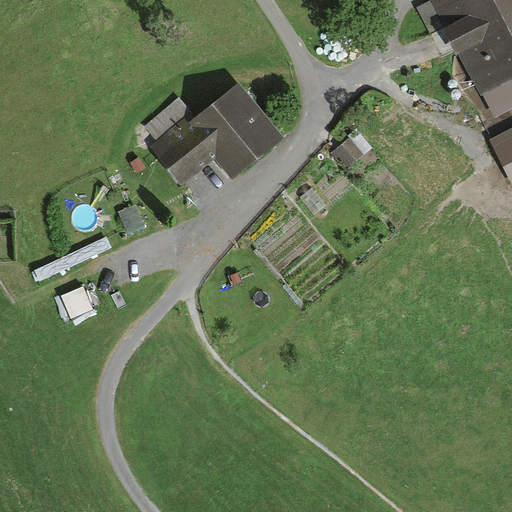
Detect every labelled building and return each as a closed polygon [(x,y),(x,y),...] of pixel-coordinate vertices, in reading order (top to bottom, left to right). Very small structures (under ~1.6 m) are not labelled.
[(511,66),(511,0),(427,0),(473,87),(511,66)] [(150,141),(145,145),(176,183),(209,157),(226,178),(277,136),(232,81),(188,117),(174,99),(139,127),(150,141)] [(511,127),(489,140),(511,184),(511,127)] [(145,254),(89,277),(98,299),(120,289),(125,300),(159,286),(145,254)] [(62,296),(75,325),(97,315),(84,286),(62,296)]
